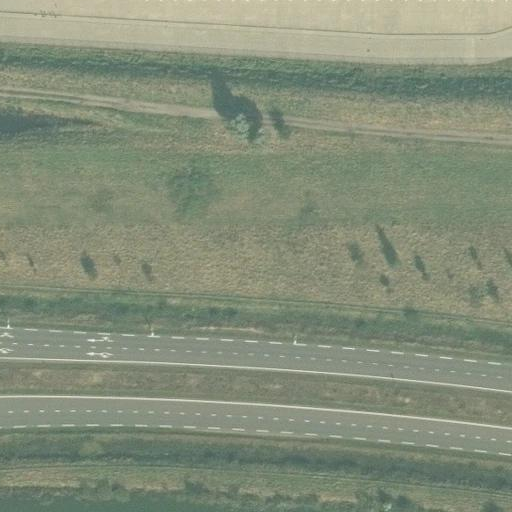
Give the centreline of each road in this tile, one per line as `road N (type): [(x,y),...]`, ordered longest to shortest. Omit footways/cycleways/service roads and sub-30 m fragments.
road 1 (track): [(511,143),(0,95)]
road 2 (primary): [(511,385),(0,344)]
road 3 (primary): [(0,415),(179,417),(511,446)]
